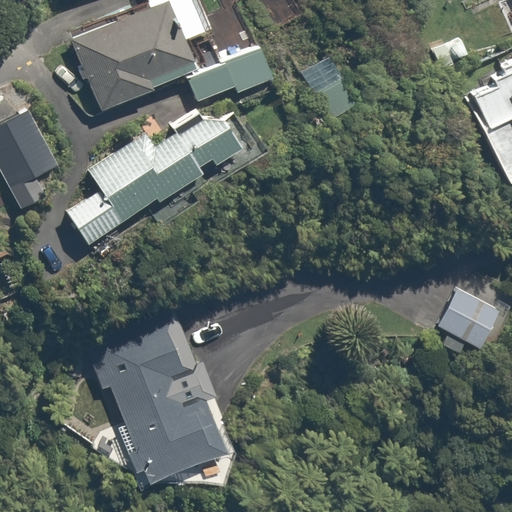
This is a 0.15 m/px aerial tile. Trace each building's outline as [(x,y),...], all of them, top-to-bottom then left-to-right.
[(136,0),(63,34),(96,105),(187,63),(173,33),(205,18),(196,0),(136,0)] [(269,74),(252,41),(181,76),(192,98),(226,81),(232,92),(269,74)] [(475,114),(466,117),(490,175),(511,165),(511,59),(485,71),(490,82),(466,93),(475,114)] [(139,130),(82,166),(94,186),(59,207),(78,240),(197,167),(193,160),(200,156),(204,162),(232,145),(206,102),(145,140),(139,130)] [(0,124),(0,181),(13,206),(36,194),(0,124)] [(493,304),(448,282),(430,322),(474,343),(493,304)] [(160,313),(84,338),(100,386),(104,385),(135,481),(215,454),(195,391),(163,401),(154,372),(177,364),(160,313)]
